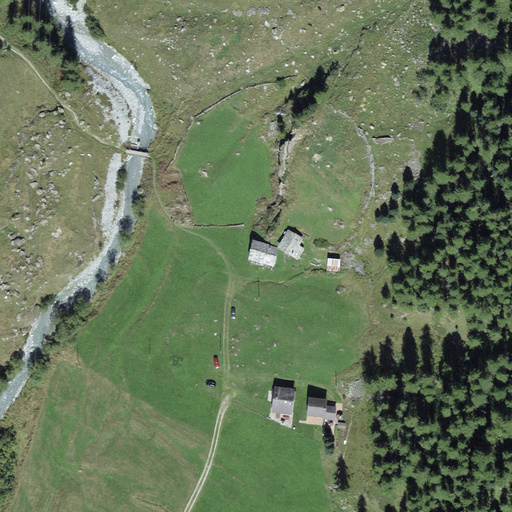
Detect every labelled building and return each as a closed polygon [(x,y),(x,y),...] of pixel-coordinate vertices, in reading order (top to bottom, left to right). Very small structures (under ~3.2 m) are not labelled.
[(301,240),(288,232),(279,246),(298,257),(303,249),(299,247),(298,246),(301,240)] [(277,248),(253,242),(249,258),(266,262),(273,264),(277,248)] [(331,259),(328,259),(328,270),(339,271),(339,260),(331,259)] [(290,413),(293,390),(276,388),(274,399),(273,411),(290,413)] [(325,400),(310,399),(308,415),(319,416),(334,417),(335,407),(325,406),(325,400)]
